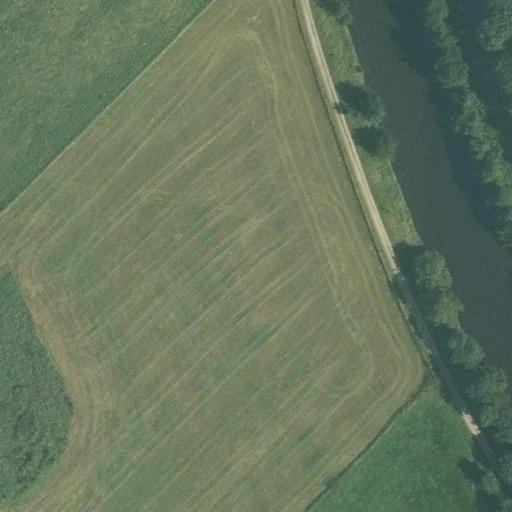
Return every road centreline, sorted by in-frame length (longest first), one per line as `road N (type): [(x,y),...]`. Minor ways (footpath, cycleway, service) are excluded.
road 1 (track): [(302,0),(388,257),(444,382),(511,488)]
road 2 (track): [(511,119),(470,0)]
